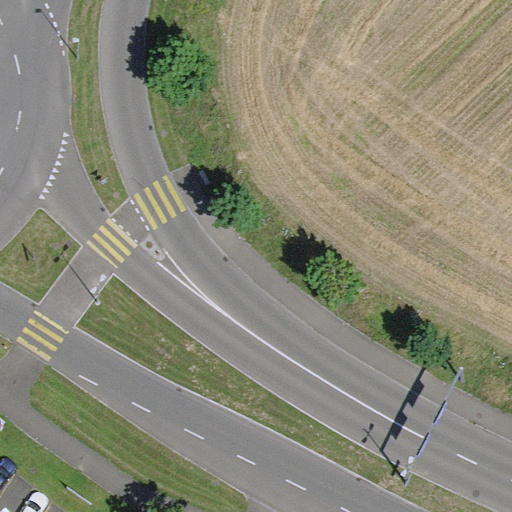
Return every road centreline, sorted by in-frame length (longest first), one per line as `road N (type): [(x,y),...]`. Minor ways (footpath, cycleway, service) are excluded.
road 1 (unclassified): [(416,434),(210,272),(160,202),(126,98),(128,0)]
road 2 (unclassified): [(416,434),(271,367),(113,247),(16,128)]
road 3 (unclassified): [(0,312),(244,458),(351,511)]
